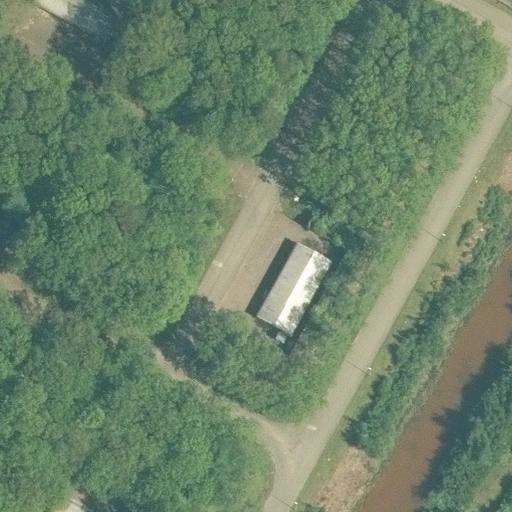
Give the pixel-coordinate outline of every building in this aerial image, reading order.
[(123,9),(106,0),(34,0),(30,8),(102,48),(123,9)] [(226,197),(216,192),(211,201),(221,206),(226,197)] [(333,202),(330,201),(313,195),(319,207),(327,212),(333,202)] [(293,247),(252,321),(288,341),(328,266),(293,247)] [(277,336),(274,343),(282,347),(285,340),(277,336)] [(123,511),(68,481),(51,511),(123,511)]
